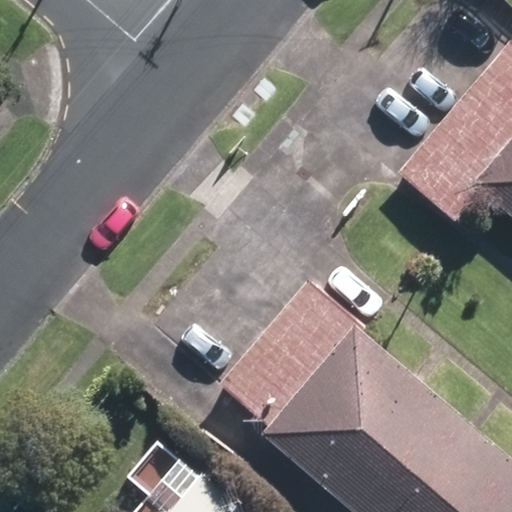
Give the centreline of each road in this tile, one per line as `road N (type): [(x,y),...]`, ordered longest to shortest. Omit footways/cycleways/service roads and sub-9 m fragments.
road 1 (tertiary): [(0,292),(177,80)]
road 2 (residential): [(177,80),(84,0)]
